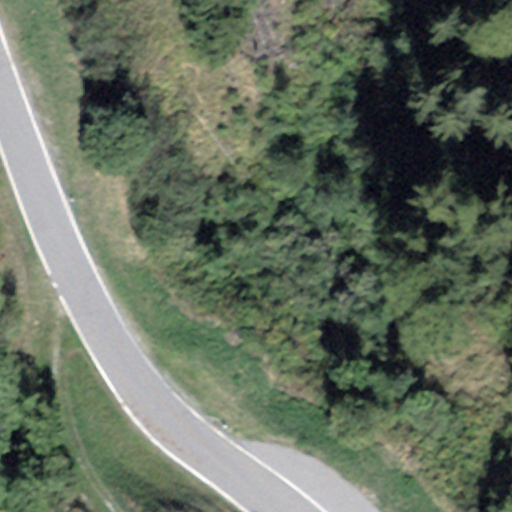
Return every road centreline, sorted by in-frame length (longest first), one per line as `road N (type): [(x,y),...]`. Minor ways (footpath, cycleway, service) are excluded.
road 1 (tertiary): [(285,511),(173,423),(101,325),(0,78)]
road 2 (track): [(81,276),(60,290),(48,324),(49,380),(83,488),(106,511)]
